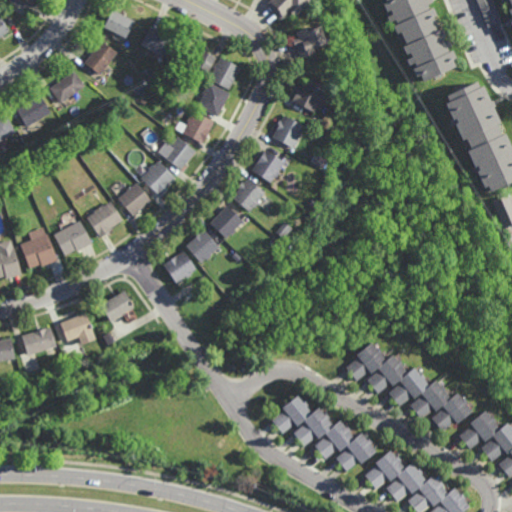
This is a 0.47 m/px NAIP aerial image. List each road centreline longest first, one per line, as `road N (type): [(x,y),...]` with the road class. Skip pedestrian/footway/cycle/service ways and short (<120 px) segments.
road 1 (residential): [(249,387),(229,399),(262,447),(369,511),(492,503),(474,476),(306,377),(281,370),(249,387)]
road 2 (residential): [(0,309),(55,294),(131,256),(185,211),(225,164),(268,89),(272,70),(260,41)]
road 3 (primary): [(243,511),(114,482),(0,476)]
road 4 (residential): [(131,256),(229,399)]
road 5 (primary): [(0,504),(122,511)]
